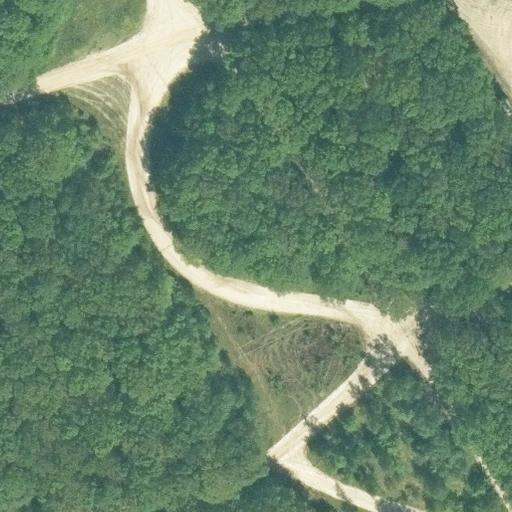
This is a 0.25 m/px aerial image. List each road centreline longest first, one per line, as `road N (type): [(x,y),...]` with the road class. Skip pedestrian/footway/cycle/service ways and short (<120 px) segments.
road 1 (track): [(511,497),(270,102),(175,0)]
road 2 (track): [(407,333),(353,311),(254,297),(175,254),(148,207),(136,161),(161,42)]
road 3 (track): [(397,511),(323,484),(278,452),(209,484),(79,511)]
road 4 (track): [(0,98),(241,15),(325,0)]
road 5 (track): [(278,452),(407,333)]
